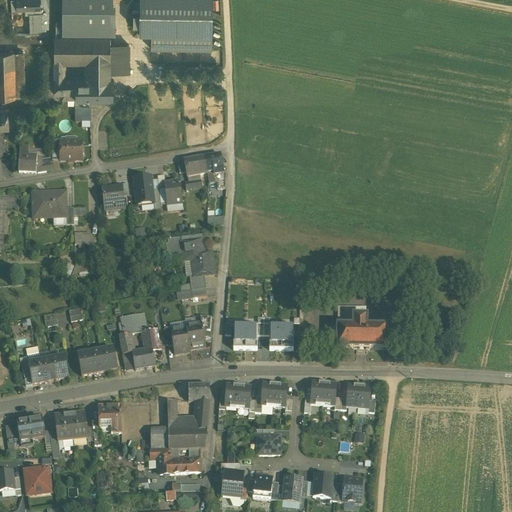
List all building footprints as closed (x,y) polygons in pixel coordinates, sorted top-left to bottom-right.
[(16,0),(17,10),(40,9),(39,3),(43,3),(42,0),(16,0)] [(48,0),(42,0),(43,3),(39,3),(40,9),(17,10),(18,16),(24,16),(24,15),(30,14),(44,13),(44,27),(48,27),(48,0)] [(56,22),(56,35),(110,36),(110,0),(62,0),(62,22),(56,22)] [(139,0),(139,15),(139,27),(139,35),(151,36),(151,50),(212,51),(212,0),(139,0)] [(44,13),(30,14),(30,33),(48,33),(48,27),(44,27),(44,13)] [(13,33),(0,33),(0,42),(13,42),(13,34),(13,33)] [(14,34),(13,34),(13,42),(48,42),(48,34),(26,34),(14,34)] [(63,80),(63,61),(88,60),(88,81),(110,81),(110,73),(110,45),(110,44),(110,36),(56,35),(54,35),(54,55),(54,81),(63,80)] [(129,45),(110,44),(110,45),(110,73),(129,73),(129,45)] [(13,51),(0,51),(0,97),(15,97),(13,52),(13,51)] [(24,52),(13,52),(15,97),(25,97),(24,52)] [(63,80),(54,81),(54,95),(62,95),(62,100),(76,99),(76,80),(63,80)] [(88,81),(76,80),(76,99),(91,99),(110,99),(110,81),(88,81)] [(91,99),(76,99),(76,123),(91,123),(91,99)] [(61,141),(52,141),(52,153),(60,153),(60,144),(61,144),(61,141)] [(61,144),(60,144),(60,153),(60,162),(68,162),(68,163),(75,163),(75,162),(82,162),(82,144),(61,144)] [(41,158),(27,158),(27,149),(29,149),(29,146),(19,146),(18,174),(35,175),(40,174),(39,169),(41,168),(41,166),(41,158)] [(60,153),(52,153),(52,162),(60,162),(60,153)] [(221,156),(205,158),(208,174),(207,174),(213,173),(214,176),(223,174),(222,167),(223,167),(221,156)] [(205,158),(184,162),(186,173),(187,177),(190,177),(200,175),(207,174),(208,174),(205,158)] [(184,162),(178,163),(180,174),(186,173),(184,162)] [(50,164),(41,166),(41,168),(39,169),(40,174),(51,172),(50,164)] [(223,174),(214,176),(213,173),(207,174),(209,185),(216,184),(217,185),(217,191),(226,190),(226,174),(223,174)] [(200,175),(190,177),(191,184),(192,183),(201,182),(200,175)] [(153,192),(151,178),(133,180),(137,207),(154,205),(153,192)] [(201,182),(192,183),(194,190),(202,189),(201,182)] [(165,185),(164,185),(165,191),(167,207),(182,205),(180,183),(165,185)] [(191,184),(185,185),(187,192),(194,190),(192,183),(191,184)] [(124,198),(122,188),(114,189),(114,190),(103,191),(105,210),(115,209),(116,212),(118,211),(118,210),(125,210),(124,198)] [(159,191),(153,192),(154,205),(155,212),(161,211),(159,192),(159,191)] [(66,194),(33,195),(33,217),(55,216),(55,220),(66,219),(67,219),(66,210),(66,194)] [(74,227),(73,210),(66,210),(67,219),(66,219),(66,227),(74,227)] [(224,227),(224,217),(214,217),(214,212),(208,212),(208,228),(224,227)] [(91,246),(90,238),(75,238),(75,246),(91,246)] [(181,240),(171,242),(171,241),(170,241),(170,242),(169,242),(169,245),(169,248),(170,248),(170,250),(175,254),(182,253),(181,244),(182,244),(181,240)] [(182,244),(181,244),(182,253),(183,258),(186,279),(190,279),(193,278),(194,279),(204,277),(215,276),(212,254),(201,255),(200,250),(203,250),(202,241),(199,242),(182,244)] [(92,260),(81,262),(81,263),(84,273),(95,271),(92,260)] [(81,263),(77,263),(73,276),(84,273),(81,263)] [(204,277),(194,279),(193,278),(190,279),(191,292),(206,290),(204,277)] [(327,282),(312,282),(312,292),(327,292),(327,282)] [(206,290),(191,292),(192,300),(207,299),(206,290)] [(81,310),(68,312),(70,318),(82,316),(81,310)] [(56,315),(43,317),(45,323),(57,321),(56,315)] [(82,316),(70,318),(71,324),(83,322),(82,316)] [(137,317),(131,319),(132,329),(136,328),(139,327),(137,317)] [(211,319),(200,318),(201,325),(202,325),(205,341),(211,340),(210,335),(206,335),(205,333),(210,332),(211,319)] [(131,319),(122,320),(125,337),(131,336),(138,334),(136,328),(132,329),(131,319)] [(386,329),(366,329),(366,319),(354,319),(354,329),(338,329),(337,350),(356,350),(356,354),(368,354),(368,351),(386,351),(386,329)] [(57,321),(45,323),(46,329),(58,327),(57,321)] [(201,325),(194,326),(195,329),(187,330),(187,328),(186,328),(186,330),(190,351),(206,349),(205,341),(202,325),(201,325)] [(245,352),(245,328),(234,328),(234,351),(245,352)] [(258,328),(245,328),(245,352),(257,352),(258,338),(258,328)] [(281,352),(282,328),(270,328),(270,338),(269,352),(281,352)] [(294,328),(282,328),(281,352),(293,352),(293,338),(294,328)] [(171,329),(164,330),(167,348),(173,347),(171,332),(171,329)] [(171,332),(173,347),(174,356),(190,353),(186,330),(171,332)] [(157,331),(149,332),(152,351),(152,352),(160,350),(157,331)] [(149,332),(142,334),(144,348),(146,352),(152,351),(149,332)] [(125,337),(120,338),(123,356),(132,354),(130,346),(131,346),(130,340),(131,339),(131,336),(125,337)] [(114,350),(101,352),(105,373),(118,370),(114,350)] [(146,352),(132,354),(135,370),(135,371),(155,368),(155,367),(152,352),(152,351),(146,352)] [(105,373),(101,352),(90,354),(94,375),(105,373)] [(90,354),(77,357),(81,377),(94,375),(90,354)] [(132,354),(123,356),(127,371),(135,370),(132,354)] [(39,355),(27,357),(28,359),(30,365),(28,365),(30,377),(32,386),(44,383),(40,363),(39,355)] [(64,358),(52,360),(56,381),(68,378),(64,358)] [(28,359),(19,361),(24,378),(30,377),(28,365),(30,365),(28,359)] [(52,360),(40,363),(44,383),(56,381),(52,360)] [(324,385),(312,384),(311,397),(311,406),(323,407),(324,385)] [(336,386),(324,385),(323,407),(335,408),(335,399),(336,386)] [(209,386),(189,387),(189,403),(198,402),(210,402),(209,386)] [(275,387),(263,386),(262,399),(261,408),(273,409),(275,387)] [(239,388),(227,387),(226,400),(225,409),(237,410),(239,388)] [(287,388),(275,387),(273,409),(285,410),(286,401),(287,388)] [(359,388),(348,387),(347,400),(346,409),(358,410),(359,388)] [(251,389),(239,388),(237,410),(249,411),(250,402),(251,389)] [(370,389),(359,388),(358,410),(368,411),(369,402),(370,389)] [(178,402),(169,402),(168,421),(177,421),(178,402)] [(210,402),(198,402),(196,432),(207,431),(210,402)] [(121,406),(99,407),(99,423),(99,426),(101,425),(111,425),(111,435),(122,435),(121,406)] [(86,413),(70,415),(72,439),(73,439),(88,437),(87,429),(86,413)] [(70,415),(54,417),(56,433),(57,441),(58,441),(59,449),(59,452),(64,448),(74,447),(73,439),(72,439),(70,415)] [(42,418),(17,422),(18,426),(20,440),(32,438),(32,440),(45,438),(44,433),(42,418)] [(177,421),(168,421),(168,432),(177,432),(177,421)] [(99,423),(92,423),(94,442),(95,447),(102,447),(101,425),(99,426),(99,423)] [(18,426),(6,428),(9,449),(21,447),(20,440),(18,426)] [(177,432),(168,432),(168,442),(169,452),(171,452),(178,452),(191,451),(201,451),(206,450),(207,431),(196,432),(177,432)] [(168,432),(151,432),(151,453),(169,452),(168,442),(168,432)] [(50,434),(51,444),(53,458),(60,457),(59,452),(59,449),(58,441),(57,441),(56,433),(50,434)] [(355,443),(364,443),(364,435),(355,435),(355,443)] [(281,457),(281,437),(275,437),(257,438),(257,458),(281,457)] [(169,452),(151,453),(151,461),(157,461),(157,469),(159,469),(160,476),(172,476),(171,461),(171,452),(169,452)] [(201,460),(185,461),(185,475),(202,474),(201,460)] [(179,461),(171,461),(172,476),(185,475),(185,461),(179,461)] [(239,466),(221,466),(220,474),(225,474),(225,473),(238,475),(239,466)] [(48,469),(25,471),(27,492),(41,491),(42,495),(51,494),(48,469)] [(12,473),(0,474),(0,493),(14,492),(13,480),(12,473)] [(238,475),(225,473),(225,474),(223,497),(240,499),(241,499),(242,490),(243,475),(238,475)] [(273,479),(255,476),(255,483),(253,495),(253,501),(271,503),(273,485),(273,479)] [(333,478),(315,477),(314,485),(313,499),(330,501),(331,501),(332,486),(333,478)] [(19,479),(13,480),(15,497),(22,496),(19,479)] [(302,481),(285,480),(284,489),(282,504),(300,505),(300,499),(302,483),(302,481)] [(363,481),(345,480),(344,487),(342,503),(343,504),(360,505),(363,481)]
